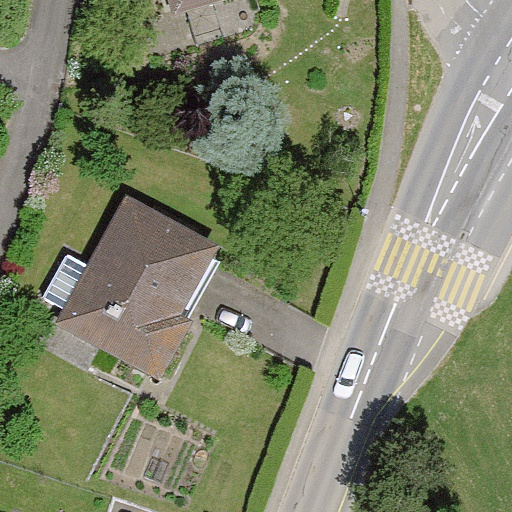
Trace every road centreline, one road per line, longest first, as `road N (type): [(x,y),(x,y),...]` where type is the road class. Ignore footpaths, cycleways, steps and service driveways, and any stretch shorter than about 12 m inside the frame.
road 1 (tertiary): [(312,511),(413,264),(511,67)]
road 2 (residential): [(56,0),(0,222)]
